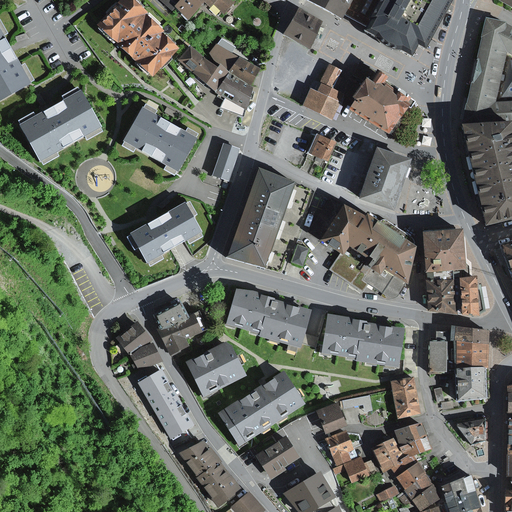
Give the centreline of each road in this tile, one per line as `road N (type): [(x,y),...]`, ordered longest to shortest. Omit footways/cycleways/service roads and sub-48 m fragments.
road 1 (unclassified): [(133,300),(102,324),(100,365),(200,511)]
road 2 (residential): [(133,300),(200,418),(272,511)]
road 3 (residential): [(463,216),(416,223),(250,153)]
road 4 (tertiary): [(463,216),(442,118),(462,2)]
road 5 (residential): [(211,269),(420,317)]
road 6 (residential): [(0,149),(74,205),(133,300)]
road 7 (residential): [(495,471),(468,467),(436,428),(421,377),(420,317)]
road 8 (track): [(0,205),(63,239),(120,306)]
road 9 (residential): [(288,12),(250,153)]
